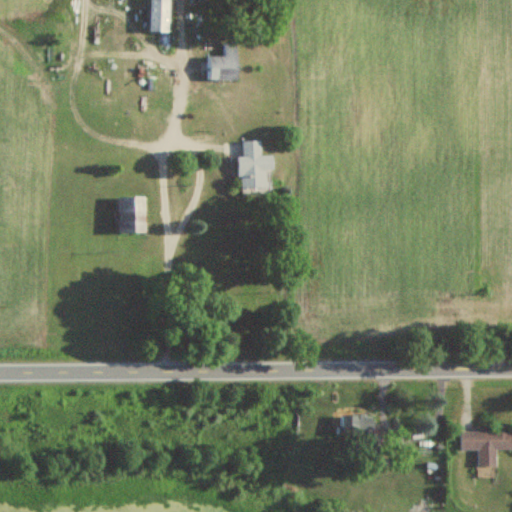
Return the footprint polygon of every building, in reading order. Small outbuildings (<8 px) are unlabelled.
[(146,0),(147,32),(166,32),(165,0),(146,0)] [(235,81),(235,44),(224,44),(224,57),(206,57),(206,81),(235,81)] [(237,190),(264,189),(264,171),(270,171),(270,157),(259,157),(258,141),(240,142),(241,157),(237,157),(237,190)] [(115,234),(142,234),(142,197),(115,197),(115,234)] [(353,460),(373,459),(372,417),(337,417),(337,437),(353,436),(353,460)] [(511,432),(456,432),(455,450),(474,450),(474,468),(492,468),(492,450),(511,449),(511,432)]
